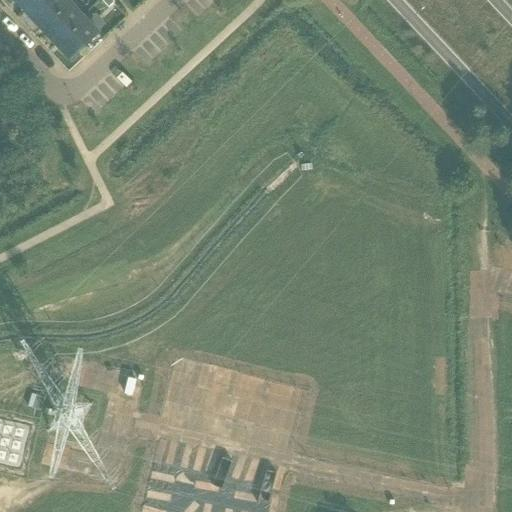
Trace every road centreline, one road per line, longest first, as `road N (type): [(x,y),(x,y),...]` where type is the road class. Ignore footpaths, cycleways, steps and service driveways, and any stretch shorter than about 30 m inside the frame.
road 1 (residential): [(0,36),(59,94),(78,87),(173,0)]
road 2 (secondary): [(394,0),(511,124)]
